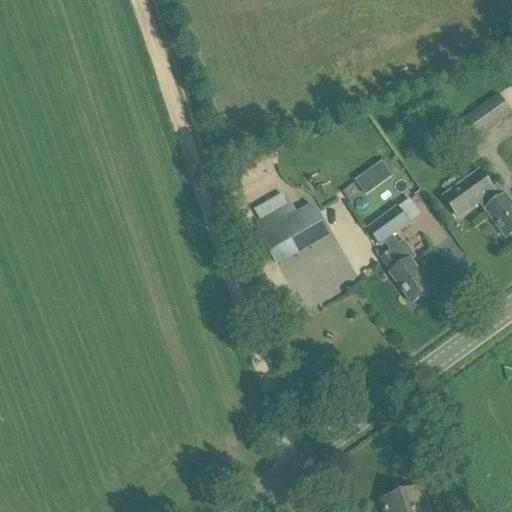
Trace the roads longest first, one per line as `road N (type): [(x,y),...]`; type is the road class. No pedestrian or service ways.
road 1 (unclassified): [(136,0),(288,466)]
road 2 (tertiary): [(288,466),(511,308)]
